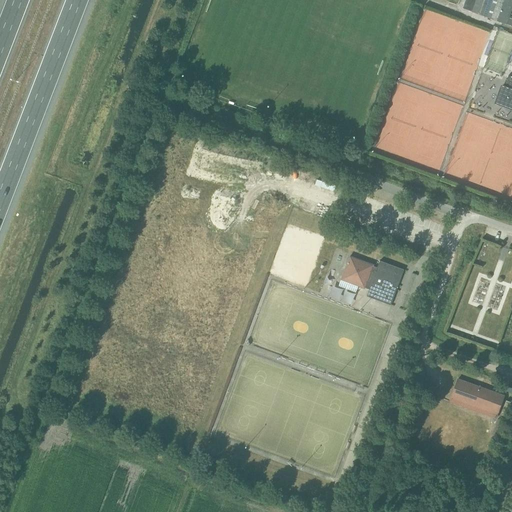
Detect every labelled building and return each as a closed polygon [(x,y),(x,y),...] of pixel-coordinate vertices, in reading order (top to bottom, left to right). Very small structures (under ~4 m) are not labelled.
[(511,0),(465,0),(463,8),(486,17),(491,19),(497,2),(511,7),(511,0)] [(511,9),(511,7),(497,2),(491,19),(507,24),(511,13),(511,9)] [(511,76),(508,76),(505,86),(501,85),(494,104),(511,110),(511,76)] [(366,287),(370,289),(367,297),(391,306),(404,270),(380,261),(378,268),(373,267),(374,265),(350,256),(341,280),(365,289),(366,287)] [(459,380),(452,399),(498,415),(505,396),(459,380)] [(508,414),(511,403),(507,401),(502,412),(508,414)] [(497,437),(503,421),(498,419),(492,435),(497,437)]
